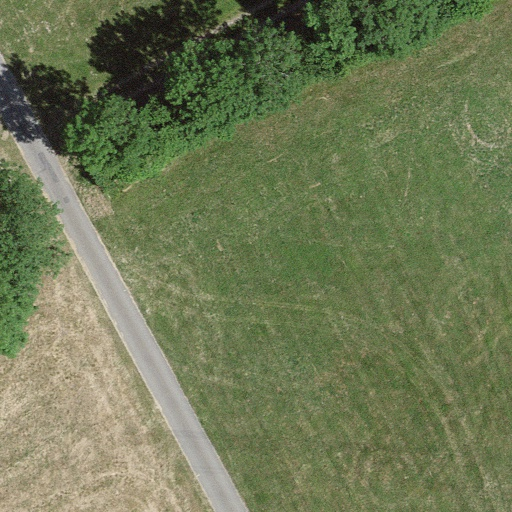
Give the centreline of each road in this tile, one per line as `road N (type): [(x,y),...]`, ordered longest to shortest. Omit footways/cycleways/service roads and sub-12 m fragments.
road 1 (track): [(0,73),(232,511)]
road 2 (track): [(35,137),(286,0)]
